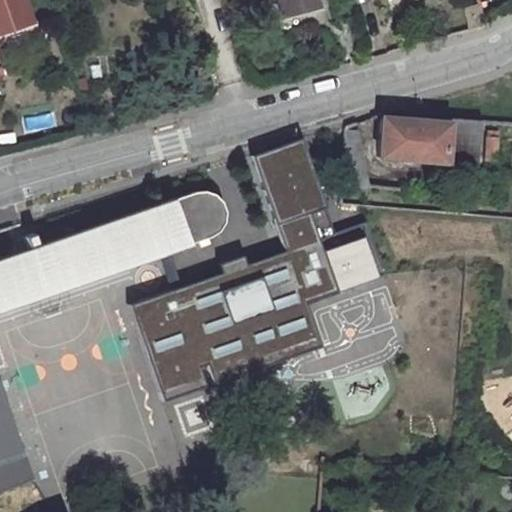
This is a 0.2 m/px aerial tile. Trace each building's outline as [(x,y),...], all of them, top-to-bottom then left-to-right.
[(22,0),(0,0),(0,30),(30,21),(22,0)] [(314,6),(313,0),(274,0),(278,15),(314,6)] [(446,120),(446,125),(379,120),(375,159),(443,163),(445,142),(476,144),(477,122),(446,120)] [(494,162),(495,138),(490,137),(490,132),(484,132),(481,161),(494,162)] [(343,133),(339,186),(364,188),(355,136),(343,133)] [(273,227),(253,168),(294,153),(292,145),(242,162),(265,230),(273,227)] [(165,295),(124,310),(153,395),(194,381),(191,371),(199,368),(202,378),(242,364),(246,372),(269,364),(266,356),(306,342),(295,309),(326,298),(309,247),(325,241),(324,240),(294,153),(253,168),(273,227),(265,230),(275,257),(235,271),(233,262),(210,270),(213,279),(173,293),(165,295)] [(0,495),(33,484),(0,389),(0,310),(153,259),(161,256),(208,240),(213,235),(221,225),(223,215),(220,204),(211,195),(203,192),(190,193),(36,246),(31,233),(22,236),(26,249),(0,258),(0,495)] [(309,247),(326,298),(375,281),(357,228),(324,240),(325,241),(309,247)] [(161,256),(153,259),(165,295),(173,293),(161,256)] [(266,356),(269,364),(309,350),(306,342),(266,356)] [(242,364),(202,378),(205,387),(246,372),(242,364)] [(194,381),(153,395),(156,403),(197,389),(194,381)]
